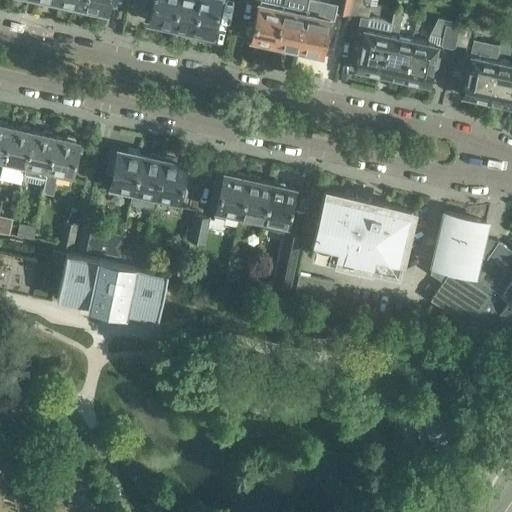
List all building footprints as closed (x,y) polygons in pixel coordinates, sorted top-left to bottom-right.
[(83,0),(83,6),(84,6),(86,9),(93,10),(96,9),(107,11),(109,2),(114,3),(113,9),(114,9),(115,0),(83,0)] [(172,25),(177,0),(152,0),(153,0),(150,0),(149,0),(145,19),(172,25)] [(177,0),(172,25),(175,26),(177,28),(179,30),(182,31),(185,30),(188,29),(213,34),(218,8),(221,9),(222,0),(177,0)] [(284,0),(258,0),(259,2),(253,26),(251,25),(249,35),(251,35),(251,37),(275,43),(283,3),(284,0)] [(283,3),(275,43),(276,43),(275,45),(287,48),(288,45),(298,48),(307,8),(306,8),(308,0),(298,0),(297,6),(283,3)] [(336,0),(336,3),(337,3),(335,9),(349,12),(351,0),(336,0)] [(380,71),(389,32),(390,26),(386,23),(381,21),(375,20),(370,21),(373,10),(363,7),(364,0),(351,0),(349,12),(348,16),(360,19),(356,38),(350,61),(352,61),(353,54),(358,55),(355,66),(366,68),(368,71),(375,73),(379,71),(380,71)] [(307,8),(298,48),(299,48),(298,50),(310,53),(311,51),(321,53),(323,44),(326,45),(327,38),(325,37),(330,13),(327,12),(327,11),(320,10),(320,11),(307,8)] [(389,32),(380,71),(390,73),(392,76),(399,78),(402,76),(404,77),(413,37),(398,34),(401,16),(393,14),(390,26),(389,32)] [(413,37),(404,77),(405,77),(407,80),(414,81),(418,79),(429,82),(431,71),(435,72),(434,80),(435,80),(440,56),(434,55),(436,44),(454,48),(459,22),(438,17),(430,35),(428,41),(413,37)] [(465,52),(472,53),(470,66),(463,64),(458,88),(459,88),(461,81),(465,81),(463,92),(474,95),(476,98),(483,99),(485,97),(488,98),(496,59),(481,55),(483,45),(479,44),(482,28),(460,23),(456,40),(467,43),(465,52)] [(511,62),(496,59),(488,98),(489,98),(491,101),(498,102),(501,101),(511,103),(511,98),(511,62)] [(0,159),(4,160),(12,125),(8,125),(7,122),(1,120),(0,120),(0,159)] [(21,127),(12,125),(4,160),(1,171),(24,176),(34,130),(32,130),(29,127),(24,125),(21,127)] [(43,132),(34,130),(24,176),(46,181),(49,170),(57,135),(53,134),(51,132),(46,130),(43,132)] [(49,170),(46,181),(45,189),(54,191),(58,173),(67,174),(66,176),(71,177),(76,153),(80,154),(82,142),(79,141),(79,140),(76,139),(74,136),(68,135),(65,137),(57,135),(49,170)] [(109,190),(114,191),(114,188),(132,192),(140,154),(139,153),(140,150),(128,148),(128,151),(118,149),(118,150),(113,148),(113,150),(114,150),(117,150),(116,158),(112,158),(113,156),(111,156),(110,164),(114,165),(109,190)] [(140,154),(132,192),(155,197),(164,156),(151,153),(150,156),(140,154)] [(164,156),(155,197),(173,201),(172,204),(177,205),(183,180),(187,181),(189,173),(188,173),(187,174),(184,173),(186,166),(189,166),(189,167),(190,167),(191,166),(186,165),(186,164),(176,161),(177,158),(164,156)] [(241,215),(249,175),(239,173),(236,175),(224,172),(224,173),(219,172),(218,173),(220,174),(220,173),(223,174),(222,179),(217,178),(215,191),(219,192),(216,210),(215,214),(224,216),(225,212),(241,215)] [(249,175),(241,215),(264,220),(272,183),(260,180),(259,177),(249,175)] [(272,183),(264,220),(287,225),(286,230),(284,229),(278,258),(276,257),(271,281),(290,285),(299,236),(304,216),(305,210),(296,208),(299,196),(294,195),(295,190),(299,190),(298,191),(300,191),(300,189),(295,188),(295,187),(285,186),(284,182),(275,181),(272,183)] [(325,188),(310,250),(397,271),(412,209),(370,199),(371,198),(369,198),(368,200),(357,197),(357,195),(356,195),(355,195),(325,188)] [(445,211),(430,272),(442,280),(430,299),(469,324),(473,317),(493,288),(498,291),(511,270),(511,249),(499,239),(496,244),(482,241),(486,221),(445,211)] [(204,243),(208,225),(209,217),(193,214),(192,216),(188,239),(204,243)] [(78,219),(63,216),(57,241),(73,245),(78,219)] [(19,222),(17,234),(34,237),(36,226),(19,222)] [(98,225),(84,222),(83,222),(78,246),(119,255),(124,234),(98,229),(98,225)] [(182,271),(188,239),(172,236),(167,268),(182,271)] [(138,240),(127,242),(129,252),(140,250),(138,240)] [(160,304),(165,279),(167,271),(137,265),(97,257),(53,248),(53,249),(51,259),(52,260),(64,262),(60,282),(57,297),(58,297),(58,298),(88,304),(88,305),(87,306),(88,306),(102,309),(111,311),(125,313),(126,312),(126,311),(156,317),(157,317),(160,304)] [(493,288),(473,317),(494,331),(511,301),(511,270),(498,291),(493,288)] [(227,271),(224,283),(237,285),(239,273),(227,271)] [(310,275),(299,273),(294,295),(306,298),(306,297),(310,275)] [(322,278),(310,275),(306,297),(317,300),(322,278)] [(334,280),(322,278),(317,300),(329,303),(334,280)] [(441,414),(424,417),(428,442),(446,439),(441,414)]
